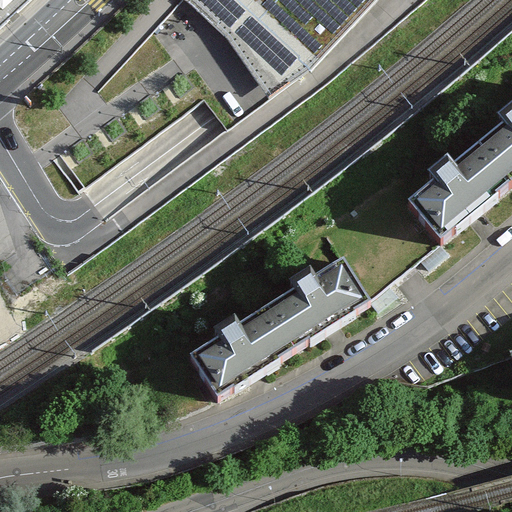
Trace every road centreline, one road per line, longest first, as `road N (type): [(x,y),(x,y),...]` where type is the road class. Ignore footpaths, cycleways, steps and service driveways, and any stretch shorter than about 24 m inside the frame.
road 1 (residential): [(0,477),(147,457),(262,416),(390,348),(511,256)]
road 2 (tertiary): [(511,478),(433,456),(384,454),(325,464),(188,511)]
